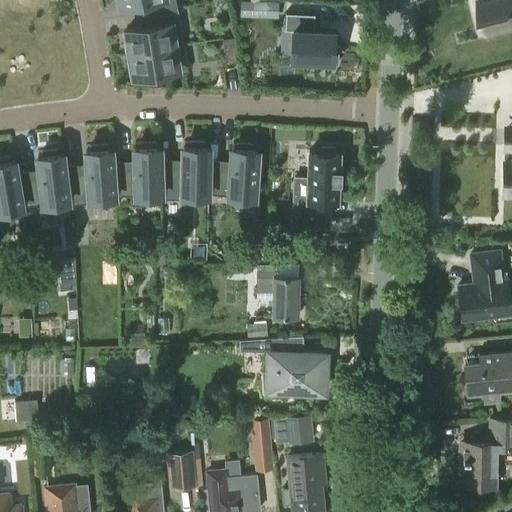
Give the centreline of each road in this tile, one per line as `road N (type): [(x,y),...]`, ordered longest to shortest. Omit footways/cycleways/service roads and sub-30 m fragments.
road 1 (residential): [(369,511),(395,112)]
road 2 (residential): [(395,112),(102,104)]
